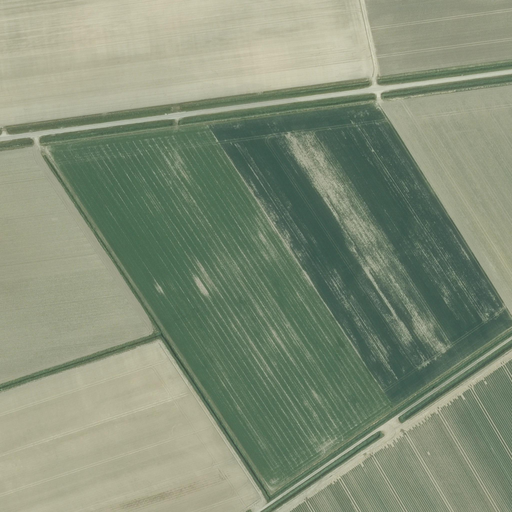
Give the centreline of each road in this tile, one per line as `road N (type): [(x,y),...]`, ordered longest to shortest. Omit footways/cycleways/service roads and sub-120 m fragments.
road 1 (unclassified): [(0,139),(511,71)]
road 2 (track): [(257,511),(511,338)]
